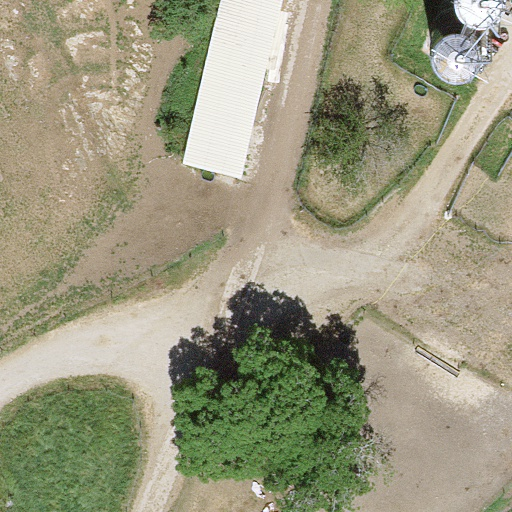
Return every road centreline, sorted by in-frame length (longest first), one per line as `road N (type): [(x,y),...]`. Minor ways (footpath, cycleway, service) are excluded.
road 1 (track): [(511,63),(411,231),(248,246),(0,429)]
road 2 (track): [(311,0),(248,246),(136,511)]
